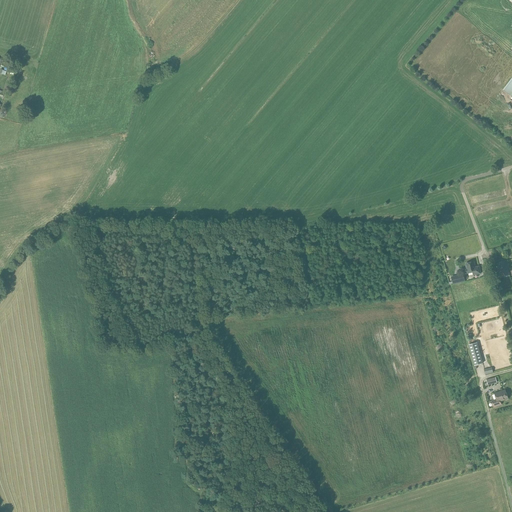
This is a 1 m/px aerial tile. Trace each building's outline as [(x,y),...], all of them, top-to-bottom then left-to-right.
[(511,76),(510,77),(502,89),(502,91),(508,95),(508,99),(511,102),(511,76)] [(474,189),(491,184),(489,178),(472,183),(474,189)] [(502,192),(472,196),(473,202),(503,198),(502,192)] [(479,204),(481,212),(489,210),(487,202),(479,204)] [(501,277),(509,275),(505,261),(497,264),(501,277)] [(475,267),(474,262),(466,264),(468,273),(473,272),(473,275),(481,274),(479,266),(475,267)] [(474,364),(482,362),(477,343),(469,345),(474,364)] [(498,402),(508,398),(505,390),(495,394),(498,402)]
